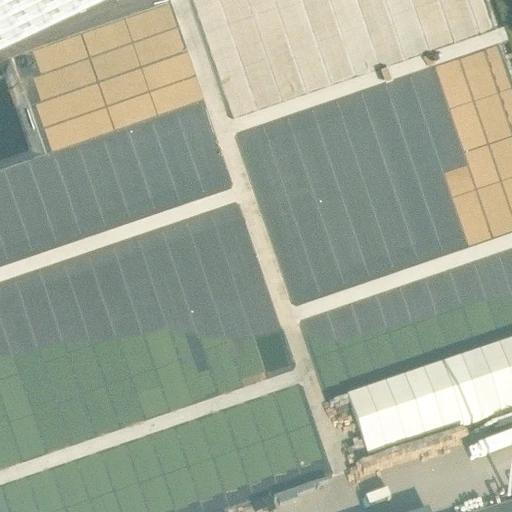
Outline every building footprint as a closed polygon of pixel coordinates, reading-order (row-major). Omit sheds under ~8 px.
[(0,0),(0,43),(90,0),(0,0)] [(511,343),(339,391),(358,459),(491,423),(500,455),(511,452),(511,343)] [(210,442),(181,443),(182,458),(211,457),(210,442)] [(115,454),(75,462),(82,496),(94,494),(92,484),(106,481),(109,495),(117,493),(115,484),(121,483),(115,454)] [(143,511),(188,511),(187,501),(143,506),(143,511)]
